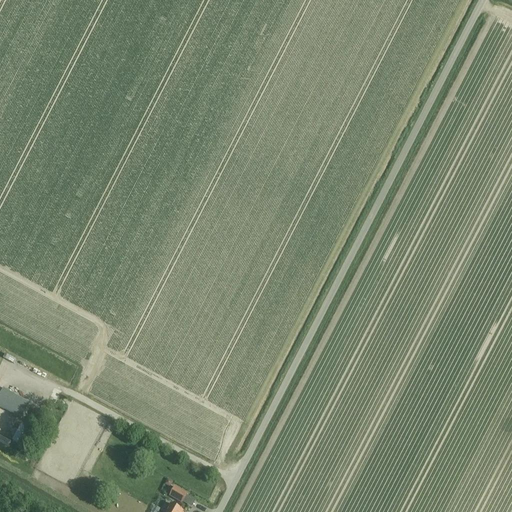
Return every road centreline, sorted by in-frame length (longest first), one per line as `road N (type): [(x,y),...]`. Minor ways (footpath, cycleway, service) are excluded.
road 1 (unclassified): [(218,511),(483,0)]
road 2 (track): [(75,395),(81,386),(222,461),(234,480)]
